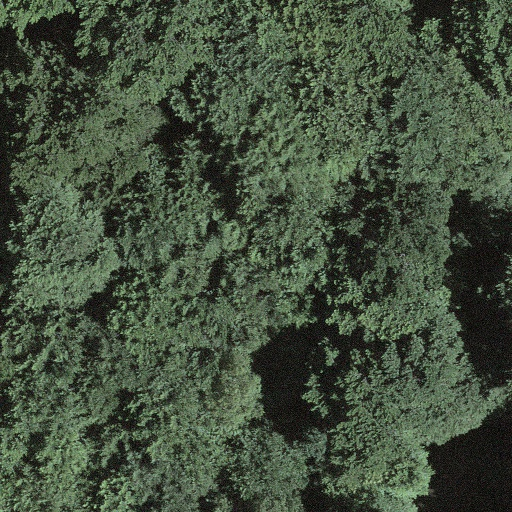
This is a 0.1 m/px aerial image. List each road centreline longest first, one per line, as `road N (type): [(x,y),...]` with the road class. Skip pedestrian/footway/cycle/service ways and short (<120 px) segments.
road 1 (track): [(364,511),(308,441),(217,369),(67,207),(0,162)]
road 2 (track): [(407,511),(511,405)]
